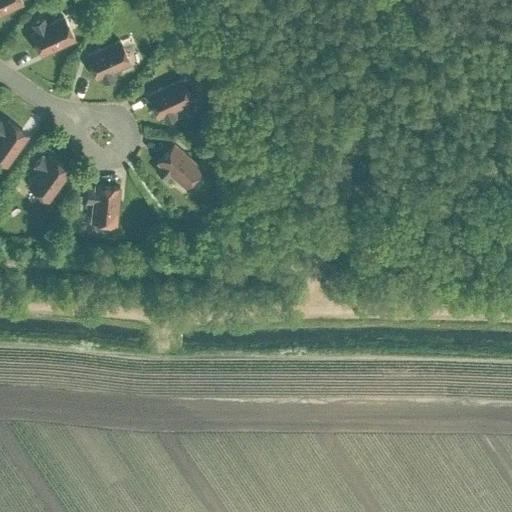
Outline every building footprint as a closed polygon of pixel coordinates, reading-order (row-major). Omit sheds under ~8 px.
[(0,0),(0,11),(22,1),(21,0),(0,0)] [(74,37),(63,14),(46,22),(43,16),(30,22),(33,28),(30,30),(41,53),(74,37)] [(116,75),(113,68),(129,60),(119,37),(86,53),(96,76),(100,74),(103,81),(116,75)] [(177,114),(174,107),(191,99),(180,76),(147,92),(158,115),(161,113),(164,120),(177,114)] [(5,121),(0,117),(0,158),(6,163),(28,133),(7,118),(5,121)] [(184,184),(201,165),(174,141),(157,160),(159,162),(155,168),(165,177),(170,172),(184,184)] [(47,156),(41,152),(33,164),(38,168),(28,183),(48,198),(69,168),(49,153),(47,156)] [(115,221),(120,185),(94,182),(94,186),(87,185),(85,199),(92,200),(90,218),(115,221)]
